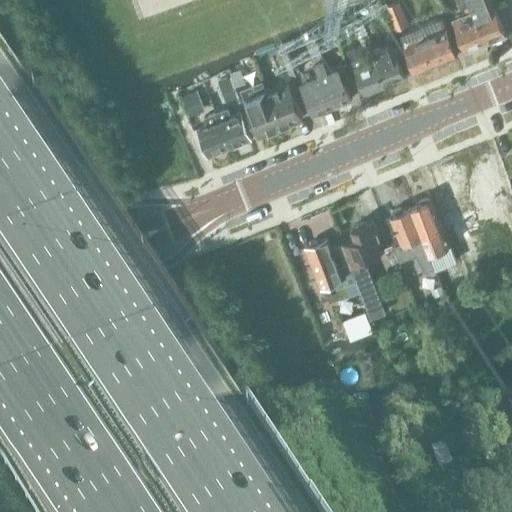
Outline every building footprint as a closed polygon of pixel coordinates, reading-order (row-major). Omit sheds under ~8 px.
[(396,30),(410,24),(400,0),(386,6),(396,30)] [(458,0),(465,14),(453,19),(466,49),(487,41),(470,0),(458,0)] [(470,0),(487,41),(507,33),(495,2),(493,3),(491,0),(470,0)] [(401,32),(416,71),(457,54),(447,30),(442,16),(401,32)] [(375,59),(386,84),(405,75),(393,46),(398,44),(389,21),(378,26),(385,44),(371,50),(375,59)] [(359,39),(369,34),(364,22),(353,26),(359,39)] [(359,39),(364,51),(374,47),(369,34),(359,39)] [(346,82),(351,80),(344,64),(339,65),(340,66),(329,71),(315,37),(307,40),(320,74),(321,74),(333,106),(352,99),(346,82)] [(294,39),(280,44),(281,49),(282,50),(281,50),(288,69),(289,71),(304,65),(296,44),(294,39)] [(386,84),(375,59),(365,63),(358,46),(347,51),(351,62),(352,61),(366,93),(386,84)] [(289,82),(292,81),(289,71),(288,69),(279,72),(284,84),(289,82)] [(321,74),(320,74),(312,77),(310,72),(303,75),(305,80),(302,81),(315,114),(333,106),(321,74)] [(233,81),(222,85),(228,101),(239,97),(233,81)] [(262,81),(241,89),(245,99),(259,135),(280,127),(266,91),(262,81)] [(267,91),(266,91),(280,127),(281,127),(303,118),(289,82),(284,84),(267,91)] [(192,90),(181,95),(187,110),(198,106),(192,90)] [(216,112),(230,146),(251,138),(241,111),(230,115),(228,107),(216,112)] [(230,146),(216,112),(203,117),(206,125),(198,128),(209,155),(230,146)] [(418,202),(410,205),(424,241),(428,252),(434,266),(435,268),(455,260),(449,244),(448,241),(443,227),(451,223),(445,209),(440,195),(432,199),(431,197),(430,198),(427,195),(418,198),(418,202)] [(391,212),(389,213),(400,241),(409,237),(419,259),(425,270),(434,266),(428,252),(424,241),(410,205),(403,208),(400,205),(391,208),(391,212)] [(340,242),(355,279),(360,291),(370,315),(383,310),(362,255),(384,247),(381,241),(372,218),(365,220),(362,219),(356,221),(356,224),(351,225),(355,236),(342,241),(340,242)] [(309,244),(305,245),(316,274),(321,285),(334,280),(336,287),(346,283),(355,279),(340,242),(331,246),(329,241),(327,236),(318,240),(315,239),(310,241),(309,244)] [(434,273),(428,276),(431,286),(438,283),(434,273)] [(355,279),(346,283),(350,294),(360,291),(355,279)] [(433,295),(443,291),(440,284),(430,288),(433,295)] [(433,324),(456,316),(466,312),(462,299),(428,310),(433,324)] [(366,310),(343,319),(350,335),(372,327),(366,310)] [(435,342),(422,347),(427,362),(440,357),(435,342)] [(460,403),(452,406),(455,414),(463,411),(460,403)] [(511,511),(511,501),(501,505),(503,511),(511,511)]
